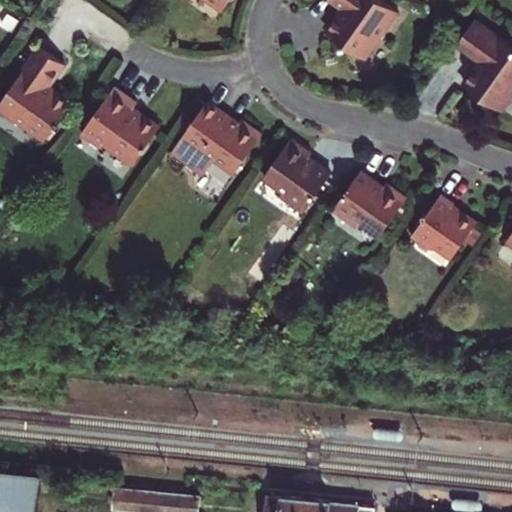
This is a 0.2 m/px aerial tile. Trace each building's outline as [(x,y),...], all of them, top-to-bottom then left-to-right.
[(189,0),(190,0),(199,0),(223,16),(234,0),(189,0)] [(401,13),(382,0),(333,0),(344,7),(327,31),(363,56),(380,33),(384,36),(401,13)] [(480,59),(464,81),(498,106),(511,87),(511,45),(473,18),(456,42),(480,59)] [(52,74),(67,51),(42,34),(1,94),(50,128),(75,90),(52,74)] [(134,106),(138,100),(116,84),(81,132),(100,145),(104,140),(132,160),(159,124),(134,106)] [(243,122),(212,99),(184,138),(216,161),(220,156),(239,169),(268,131),(248,116),(243,122)] [(296,217),(324,179),(311,169),(301,162),(305,157),(285,142),(257,181),(278,196),(274,202),(296,217)] [(383,185),(373,178),(361,169),(332,208),(355,224),(359,218),(379,232),(406,193),(387,179),(383,185)] [(441,193),(411,235),(428,248),(432,242),(451,256),(475,222),(452,206),(455,203),(441,193)] [(511,223),(502,237),(511,243),(511,223)] [(380,424),(379,437),(403,439),(405,427),(380,424)] [(0,511),(39,511),(42,485),(44,474),(0,468),(0,511)] [(197,511),(199,495),(118,487),(117,493),(116,505),(169,510),(184,511),(197,511)] [(277,488),(274,511),(379,511),(381,501),(364,499),(277,488)] [(458,494),(457,506),(481,509),(483,496),(458,494)]
